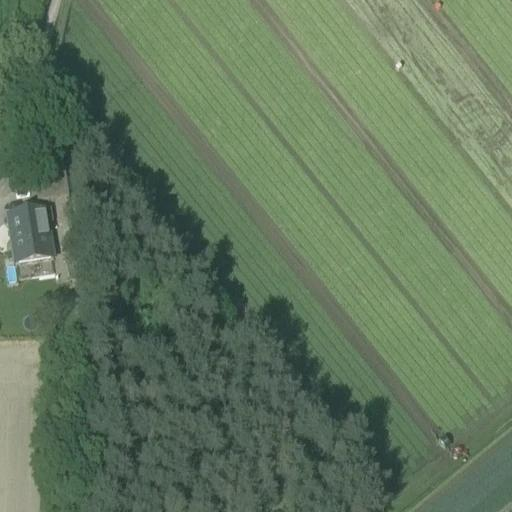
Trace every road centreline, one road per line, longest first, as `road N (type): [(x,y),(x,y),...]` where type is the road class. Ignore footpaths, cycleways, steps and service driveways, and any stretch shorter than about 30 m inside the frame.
road 1 (unclassified): [(0,184),(12,173),(55,0)]
road 2 (track): [(401,511),(511,419)]
